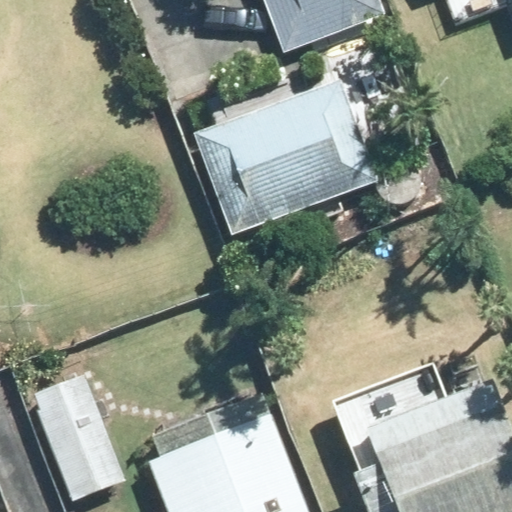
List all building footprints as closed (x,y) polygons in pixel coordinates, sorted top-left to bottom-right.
[(381,0),(262,0),(289,70),(394,30),(381,0)] [(345,99),(203,151),(240,256),(383,205),(345,99)] [(90,389),(37,410),(76,511),(97,511),(133,498),(90,389)] [(511,511),(511,424),(507,411),(379,459),(392,497),(367,506),(369,511),(511,511)] [(160,457),(167,475),(155,480),(167,511),(308,511),(271,414),(160,457)]
